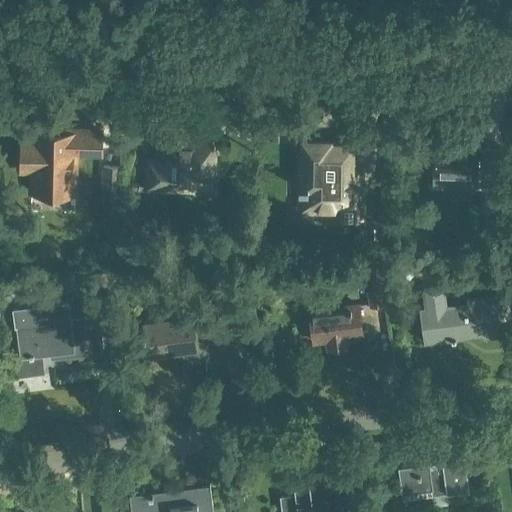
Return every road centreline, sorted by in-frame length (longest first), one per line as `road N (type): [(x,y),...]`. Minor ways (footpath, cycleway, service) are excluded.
road 1 (residential): [(0,471),(511,402)]
road 2 (residential): [(0,63),(511,76)]
